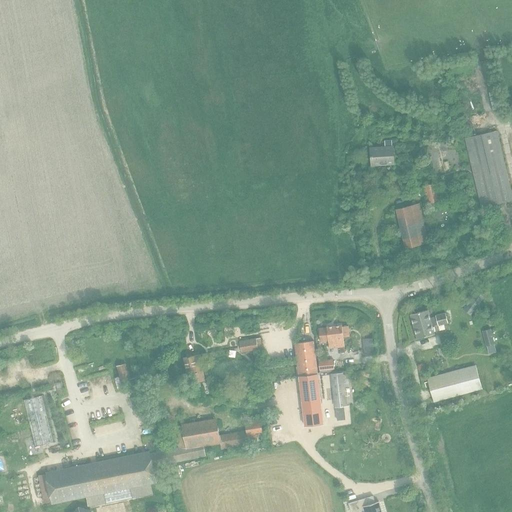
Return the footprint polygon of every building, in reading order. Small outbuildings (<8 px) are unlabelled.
[(482,207),(511,200),(511,197),(496,131),(465,138),(482,207)] [(385,141),(386,147),(370,148),(371,166),(394,164),(392,140),(385,141)] [(428,202),(439,200),(435,181),(424,184),(428,202)] [(405,248),(428,243),(419,203),(396,209),(405,248)] [(427,310),(410,314),(417,338),(433,334),(431,326),(437,324),(437,325),(447,322),(445,313),(435,316),(429,318),(427,310)] [(327,327),(327,328),(319,329),(320,342),(328,341),(329,348),(338,347),(338,353),(345,352),(344,338),(350,337),(348,325),(342,326),(342,325),(327,327)] [(494,344),(490,329),(482,331),(486,346),(494,344)] [(239,340),(241,353),(261,349),(259,337),(239,340)] [(300,376),(319,374),(315,341),(296,344),(298,362),(300,376)] [(199,355),(192,356),(183,358),(188,384),(204,381),(199,355)] [(320,370),(335,369),(334,360),(319,361),(320,370)] [(118,366),(122,381),(129,379),(124,364),(118,366)] [(481,388),(474,365),(428,378),(434,401),(481,388)] [(343,373),(332,374),(338,422),(345,421),(344,407),(347,407),(343,373)] [(319,374),(300,376),(306,425),(325,422),(319,374)] [(23,400),(35,447),(54,442),(42,395),(23,400)] [(166,464),(192,459),(205,456),(203,446),(221,443),(222,450),(265,443),(262,421),(246,424),(247,432),(218,437),(215,419),(181,425),(181,426),(173,427),(176,448),(163,451),(166,464)] [(150,453),(150,451),(47,472),(47,474),(39,475),(45,502),(52,501),(53,502),(58,501),(58,502),(87,496),(89,506),(152,493),(150,483),(156,482),(153,467),(166,464),(163,451),(150,453)] [(367,511),(381,511),(379,501),(375,502),(373,495),(349,503),(351,511),(355,511),(366,509),(367,511)]
